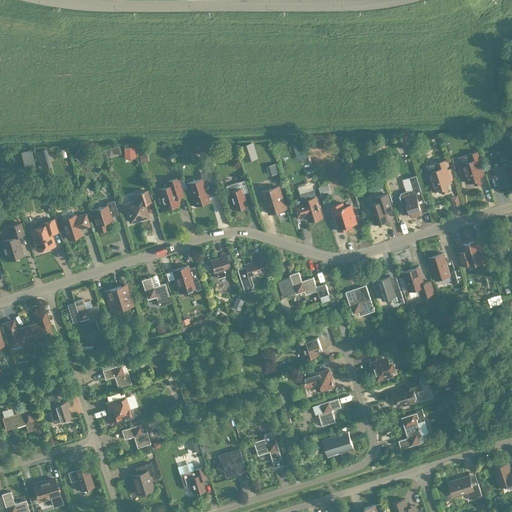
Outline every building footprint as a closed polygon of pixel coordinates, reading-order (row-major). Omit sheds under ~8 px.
[(128,142),(118,142),(118,156),(129,155),(128,142)] [(251,142),(238,146),(243,162),(256,158),(251,142)] [(478,175),(484,173),(477,151),(468,153),(470,160),(460,163),(466,182),(473,180),(475,184),(481,182),(478,175)] [(437,168),(427,171),(428,174),(427,174),(428,179),(430,179),(433,190),(440,188),(442,193),(448,191),(445,183),(451,181),(444,159),(435,162),(437,168)] [(495,176),(499,188),(508,185),(505,176),(511,173),(511,159),(500,163),(501,165),(487,170),(490,178),(495,176)] [(246,168),(250,181),(264,177),(260,163),(246,168)] [(209,200),(204,185),(211,183),(207,170),(200,172),(201,177),(187,182),(194,204),(209,200)] [(404,174),(397,175),(400,187),(407,186),(404,174)] [(424,200),(416,174),(408,176),(412,188),(401,192),(399,196),(404,212),(409,211),(411,216),(422,212),(418,201),(424,200)] [(160,203),(162,202),(163,208),(178,203),(177,200),(184,198),(177,177),(168,179),(169,181),(163,183),(163,185),(163,187),(157,189),(159,195),(158,196),(157,198),(158,202),(160,203)] [(242,193),(247,191),(244,179),(225,185),(226,189),(228,190),(234,208),(245,205),(242,193)] [(269,213),(288,207),(286,199),(282,200),(278,185),(259,191),(262,202),(265,200),(269,213)] [(300,192),(301,195),(295,197),(297,204),(293,205),(296,217),(306,214),(308,220),(322,216),(313,188),(300,192)] [(480,192),(483,199),(488,197),(485,189),(480,192)] [(124,203),(130,221),(148,216),(144,202),(149,201),(146,190),(135,193),(137,199),(124,203)] [(349,224),(356,222),(351,206),(359,204),(355,191),(347,193),(350,202),(343,204),(342,202),(330,206),(338,230),(350,226),(349,224)] [(375,223),(388,219),(386,212),(392,210),(387,192),(375,196),(377,201),(369,204),(375,223)] [(444,194),(446,210),(456,208),(453,192),(444,194)] [(97,231),(108,227),(106,221),(112,219),(111,216),(118,213),(113,200),(106,202),(106,204),(100,207),(99,206),(97,206),(97,207),(90,210),(97,231)] [(67,238),(81,234),(79,228),(89,225),(85,213),(75,216),(75,214),(60,218),(67,238)] [(30,229),(37,250),(40,249),(42,250),(50,247),(51,245),(54,244),(51,233),(57,231),(53,218),(42,222),(42,225),(30,229)] [(1,240),(6,257),(9,257),(11,258),(22,254),(16,236),(23,233),(20,222),(7,226),(10,235),(9,237),(1,240)] [(462,249),(456,251),(461,264),(465,263),(466,265),(486,259),(479,237),(460,242),(462,249)] [(213,271),(215,271),(217,277),(225,274),(223,268),(230,266),(228,260),(231,259),(230,253),(226,254),(225,252),(219,254),(220,256),(209,259),(213,271)] [(452,283),(458,282),(453,267),(448,269),(443,252),(428,256),(434,279),(449,274),(452,283)] [(243,263),(244,265),(236,267),(243,289),(249,287),(252,283),(249,275),(256,272),(257,274),(259,275),(262,274),(263,272),(262,271),(264,270),(259,256),(253,258),(254,260),(243,263)] [(195,290),(201,288),(197,276),(191,278),(187,264),(171,269),(179,292),(194,287),(195,290)] [(433,292),(430,280),(423,282),(418,266),(402,271),(408,290),(418,287),(421,296),(433,292)] [(305,293),(317,290),(319,296),(328,293),(325,283),(316,286),(313,276),(301,280),(298,271),(289,274),(296,293),(304,290),(305,293)] [(404,302),(402,296),(400,290),(395,291),(389,275),(376,279),(382,299),(395,295),(397,298),(399,304),(404,302)] [(170,301),(168,295),(164,282),(153,286),(150,276),(140,279),(146,298),(155,295),(158,305),(170,301)] [(111,310),(132,304),(126,284),(105,290),(111,310)] [(365,284),(354,288),(345,291),(353,313),(358,311),(359,315),(374,310),(373,308),(374,307),(374,305),(373,306),(365,284)] [(82,298),(73,300),(79,320),(88,317),(89,321),(95,319),(98,328),(104,326),(97,304),(85,307),(82,298)] [(36,321),(27,324),(31,339),(53,332),(46,307),(33,311),(36,321)] [(20,342),(31,339),(27,324),(17,327),(14,317),(2,321),(10,346),(11,345),(11,347),(20,344),(20,342)] [(162,322),(155,324),(157,333),(165,330),(162,322)] [(317,355),(316,352),(322,350),(317,336),(300,342),(305,359),(317,355)] [(392,360),(389,361),(388,357),(391,356),(389,350),(375,354),(377,359),(370,361),(376,380),(387,377),(387,379),(393,377),(392,375),(393,374),(392,370),(395,369),(392,360)] [(123,356),(110,360),(112,366),(102,370),(105,378),(114,375),(118,387),(131,383),(123,356)] [(329,368),(314,373),(313,367),(301,370),(306,386),(315,383),(317,390),(334,384),(329,368)] [(422,388),(421,385),(418,375),(406,379),(409,386),(393,391),(398,406),(417,399),(414,392),(416,390),(422,388)] [(49,411),(53,422),(71,417),(67,406),(70,406),(68,400),(57,403),(55,396),(47,398),(51,410),(49,411)] [(108,415),(110,424),(133,416),(131,408),(129,408),(125,396),(106,402),(110,415),(108,415)] [(332,409),(341,406),(338,397),(319,403),(322,412),(318,413),(322,425),(335,420),(332,409)] [(401,448),(426,440),(423,432),(421,433),(416,417),(423,414),(420,407),(416,409),(416,411),(401,416),(407,436),(398,439),(401,448)] [(27,430),(36,428),(30,408),(1,416),(5,429),(25,423),(27,430)] [(137,447),(150,443),(146,430),(143,432),(140,423),(121,429),(124,438),(133,435),(137,447)] [(257,454),(268,450),(271,460),(280,457),(272,430),(263,433),(264,437),(253,441),(257,454)] [(329,455),(353,447),(348,431),(324,438),(329,455)] [(218,454),(220,459),(217,466),(223,469),(225,475),(241,470),(241,471),(246,469),(242,456),(239,448),(218,454)] [(184,456),(171,460),(173,467),(186,463),(184,456)] [(148,475),(154,473),(151,462),(145,464),(147,470),(131,475),(136,491),(152,486),(148,475)] [(507,462),(494,466),(500,485),(511,481),(511,467),(509,468),(507,462)] [(194,468),(179,473),(183,487),(190,485),(193,493),(205,489),(201,478),(206,476),(202,464),(193,467),(194,468)] [(80,489),(93,485),(87,466),(68,472),(71,479),(76,477),(80,489)] [(469,474),(449,480),(453,495),(467,491),(469,498),(482,494),(478,482),(472,484),(469,474)] [(53,505),(62,502),(54,477),(46,480),(42,480),(32,483),(38,501),(50,497),(53,505)] [(0,508),(5,507),(6,511),(29,511),(25,499),(14,503),(10,490),(1,493),(1,494),(0,494),(0,508)] [(392,511),(416,511),(414,503),(407,505),(405,498),(390,503),(392,511)] [(363,511),(381,511),(379,503),(375,504),(375,503),(364,507),(365,511),(363,511)]
